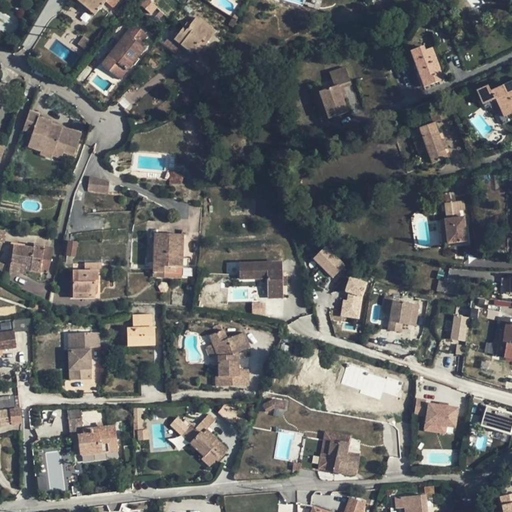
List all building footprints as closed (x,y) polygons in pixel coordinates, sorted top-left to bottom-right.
[(76,0),(95,15),(106,1),(114,8),(120,0),(76,0)] [(127,8),(131,4),(127,0),(123,4),(127,8)] [(160,14),(148,3),(144,8),(156,19),(160,14)] [(171,21),(162,12),(160,14),(156,19),(167,28),(171,21)] [(232,27),(236,20),(232,17),(228,25),(232,27)] [(191,53),(193,50),(196,47),(200,50),(214,32),(196,18),(190,26),(188,28),(184,25),(177,34),(184,39),(180,44),(191,53)] [(337,27),(332,20),(328,24),(333,30),(337,27)] [(144,38),(131,28),(126,35),(138,45),(144,38)] [(184,39),(177,34),(173,39),(180,44),(184,39)] [(119,79),(143,49),(138,45),(126,35),(104,62),(111,68),(108,71),(119,79)] [(88,52),(95,44),(83,36),(77,44),(88,52)] [(443,81),(431,48),(424,51),(422,47),(410,51),(424,87),(443,81)] [(208,65),(212,59),(208,56),(204,62),(208,65)] [(202,75),(208,65),(204,62),(199,58),(192,67),(202,75)] [(111,68),(104,62),(99,67),(107,73),(108,71),(111,68)] [(70,78),(73,73),(66,67),(63,72),(70,78)] [(347,113),(338,86),(350,82),(345,68),(329,74),(334,87),(319,92),(328,119),(347,113)] [(482,105),(488,102),(494,99),(503,118),(511,114),(511,116),(511,80),(489,91),(487,86),(475,91),(482,105)] [(494,99),(488,102),(499,126),(511,120),(511,116),(511,114),(503,118),(494,99)] [(448,117),(444,105),(428,111),(432,123),(448,117)] [(28,147),(41,151),(42,149),(53,153),(51,155),(52,156),(61,159),(63,153),(73,157),(81,135),(70,132),(69,135),(50,128),(51,124),(52,122),(39,118),(40,115),(30,111),(23,129),(33,133),(28,147)] [(51,124),(50,128),(69,135),(70,132),(51,124)] [(434,124),(419,129),(431,164),(446,158),(434,124)] [(41,151),(39,154),(51,159),(52,156),(51,155),(53,153),(42,149),(41,151)] [(183,174),(171,172),(170,180),(182,181),(183,174)] [(108,183),(89,177),(88,192),(107,194),(108,183)] [(466,242),(463,218),(460,218),(459,211),(464,210),(463,201),(455,202),(454,193),(444,194),(445,204),(444,204),(446,220),(444,220),(447,244),(466,242)] [(181,268),(181,258),(182,236),(154,235),(153,272),(175,273),(175,267),(181,268)] [(77,243),(68,241),(66,256),(75,258),(77,243)] [(26,266),(25,271),(40,273),(40,272),(48,273),(53,248),(33,246),(33,249),(13,246),(10,264),(26,266)] [(332,278),(343,266),(323,247),(312,259),(332,278)] [(181,258),(181,268),(197,268),(197,258),(181,258)] [(26,266),(10,264),(9,272),(25,274),(25,271),(26,266)] [(281,264),(238,266),(239,280),(266,279),(267,299),(283,299),(282,288),(282,278),(281,264)] [(175,273),(153,272),(153,277),(181,279),(181,268),(175,267),(175,273)] [(95,294),(94,286),(94,281),(97,281),(97,271),(73,272),(73,294),(95,294)] [(509,293),(509,279),(501,279),(501,285),(505,285),(505,293),(509,293)] [(444,293),(446,282),(439,281),(437,292),(444,293)] [(382,313),(390,314),(392,301),(393,302),(393,298),(385,297),(382,313)] [(469,309),(470,302),(457,300),(456,315),(468,316),(469,309)] [(418,315),(419,306),(393,302),(392,301),(388,331),(401,333),(402,325),(408,326),(410,313),(418,315)] [(476,319),(477,309),(469,309),(468,316),(468,318),(476,319)] [(410,313),(408,326),(416,327),(418,315),(410,313)] [(126,329),(127,346),(155,345),(154,329),(151,329),(150,315),(132,315),(132,329),(126,329)] [(465,342),(468,318),(455,316),(451,340),(465,342)] [(502,345),(505,325),(500,324),(495,356),(504,357),(506,345),(502,345)] [(511,358),(511,325),(505,325),(502,345),(506,345),(504,357),(511,358)] [(222,331),(209,336),(212,344),(217,356),(214,356),(215,365),(218,365),(219,377),(215,377),(216,387),(248,386),(247,370),(238,370),(237,362),(232,361),(232,355),(237,353),(249,348),(243,333),(226,340),(222,331)] [(14,332),(0,334),(0,350),(16,348),(14,332)] [(68,334),(69,370),(90,369),(89,348),(100,348),(99,333),(68,334)] [(217,356),(212,344),(206,347),(210,356),(214,356),(217,356)] [(398,396),(402,381),(346,366),(341,384),(381,394),(382,392),(398,396)] [(90,369),(69,370),(70,379),(90,379),(90,369)] [(284,410),(286,402),(273,400),(267,403),(271,410),(275,408),(284,410)] [(426,401),(416,400),(414,414),(424,416),(426,401)] [(271,410),(267,403),(262,405),(266,413),(271,410)] [(458,409),(428,404),(425,423),(454,428),(458,409)] [(511,432),(511,428),(511,411),(487,404),(481,423),(511,432)] [(129,408),(113,409),(114,421),(130,419),(129,408)] [(20,409),(0,411),(0,425),(22,423),(20,409)] [(117,451),(114,426),(82,430),(79,410),(68,412),(70,435),(78,434),(79,441),(80,456),(109,452),(117,451)] [(41,424),(39,412),(32,413),(34,425),(41,424)] [(176,418),(170,425),(181,436),(188,429),(176,418)] [(138,432),(143,431),(142,422),(134,422),(134,441),(138,440),(138,432)] [(195,429),(199,433),(189,443),(204,457),(202,459),(209,466),(215,459),(217,461),(227,450),(206,430),(208,428),(201,422),(195,429)] [(446,427),(425,423),(424,431),(445,434),(446,427)] [(199,433),(195,429),(191,425),(188,429),(181,436),(189,443),(199,433)] [(412,440),(412,427),(400,427),(400,440),(412,440)] [(146,431),(143,431),(138,432),(138,440),(145,440),(147,440),(146,431)] [(348,444),(349,437),(325,433),(324,440),(331,441),(348,444)] [(354,475),(357,458),(344,457),(348,444),(331,441),(329,454),(321,453),(323,442),(304,438),(300,464),(300,465),(334,471),(334,472),(346,475),(354,475)] [(329,454),(331,441),(324,440),(323,442),(321,453),(329,454)] [(299,470),(300,465),(300,464),(293,463),(292,470),(297,471),(299,470)] [(426,511),(425,495),(394,498),(395,509),(404,508),(404,511),(426,511)] [(511,511),(511,495),(495,499),(498,511),(511,511)] [(360,511),(363,503),(350,499),(345,511),(322,511),(313,509),(312,511),(360,511)]
